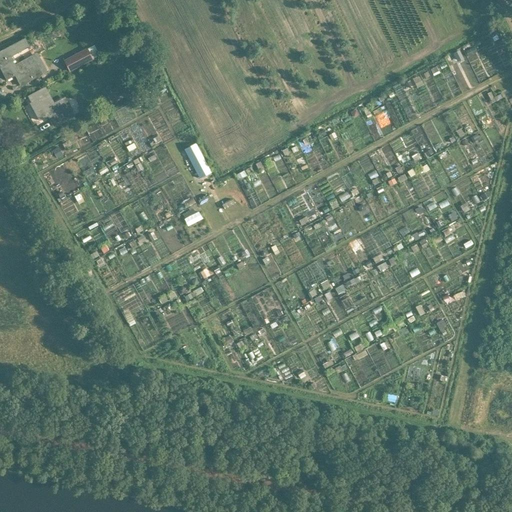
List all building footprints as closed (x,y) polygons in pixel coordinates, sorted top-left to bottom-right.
[(0,51),(0,67),(7,80),(16,75),(17,77),(16,78),(21,86),(42,75),(34,61),(23,67),(21,63),(16,66),(14,62),(15,60),(13,57),(12,56),(11,57),(30,47),(25,38),(0,51)] [(70,72),(93,60),(87,49),(64,61),(70,72)] [(106,92),(112,103),(130,94),(124,83),(106,92)] [(28,96),(29,98),(32,103),(30,103),(39,120),(49,115),(50,118),(49,118),(53,126),(74,115),(67,101),(56,107),(53,104),(48,106),(40,90),(28,96)] [(200,179),(211,173),(196,144),(185,149),(200,179)] [(413,208),(420,220),(429,214),(422,202),(413,208)]
